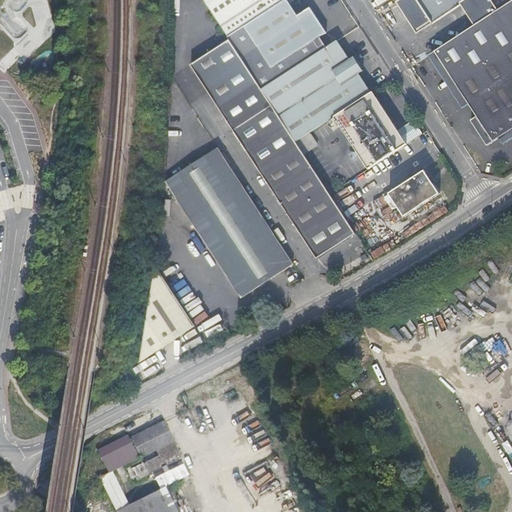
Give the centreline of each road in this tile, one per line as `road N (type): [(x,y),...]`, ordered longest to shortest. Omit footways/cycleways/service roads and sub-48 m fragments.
road 1 (unclassified): [(487,201),(353,285),(50,446)]
road 2 (unclassified): [(353,0),(487,201)]
road 3 (unknown): [(175,252),(215,302),(232,307),(272,288),(296,316)]
